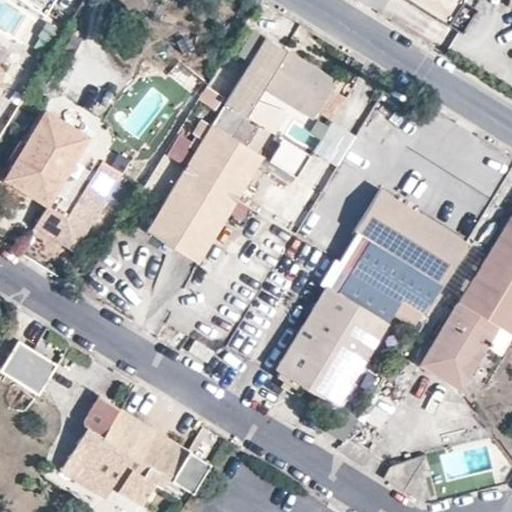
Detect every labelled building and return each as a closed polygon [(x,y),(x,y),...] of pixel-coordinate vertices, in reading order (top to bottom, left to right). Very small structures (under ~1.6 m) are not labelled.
[(22,0),(48,14),(56,0),(22,0)] [(418,0),(399,0),(444,28),(449,19),(418,0)] [(460,0),(418,0),(449,19),(460,0)] [(336,78),(288,49),(265,34),(252,54),(224,99),(247,113),(248,114),(269,80),(316,109),(336,78)] [(89,136),(47,111),(5,176),(48,204),(89,136)] [(147,229),(196,259),(262,154),(213,123),(147,229)] [(328,124),(314,159),(341,170),(355,134),(328,124)] [(178,136),(167,158),(185,166),(195,144),(178,136)] [(72,250),(121,171),(99,159),(66,215),(48,204),(34,228),(72,250)] [(425,195),(411,187),(409,189),(391,178),(386,186),(438,218),(443,210),(423,198),(425,195)] [(382,184),(358,223),(364,227),(440,273),(446,277),(469,238),(438,218),(386,186),(382,184)] [(511,331),(511,214),(451,311),(494,336),(505,342),(511,331)] [(440,273),(364,227),(343,260),(365,274),(440,273)] [(365,274),(343,260),(274,373),(296,387),(300,382),(336,404),(393,314),(414,328),(425,311),(365,274)] [(446,277),(440,273),(365,274),(425,311),(446,277)] [(421,360),(456,381),(465,369),(471,373),(494,336),(451,311),(421,360)] [(208,362),(214,351),(198,341),(191,352),(208,362)] [(58,369),(18,345),(0,374),(0,376),(39,400),(58,369)] [(123,416),(98,400),(81,429),(91,435),(106,444),(123,416)] [(123,416),(106,444),(91,435),(64,477),(82,489),(89,477),(117,495),(144,511),(157,490),(150,486),(156,475),(173,485),(190,457),(123,416)] [(364,464),(371,453),(347,439),(339,449),(364,464)] [(193,498),(211,470),(190,457),(173,485),(193,498)] [(388,466),(382,475),(404,488),(414,466),(388,466)] [(117,495),(89,477),(82,489),(110,506),(117,495)]
